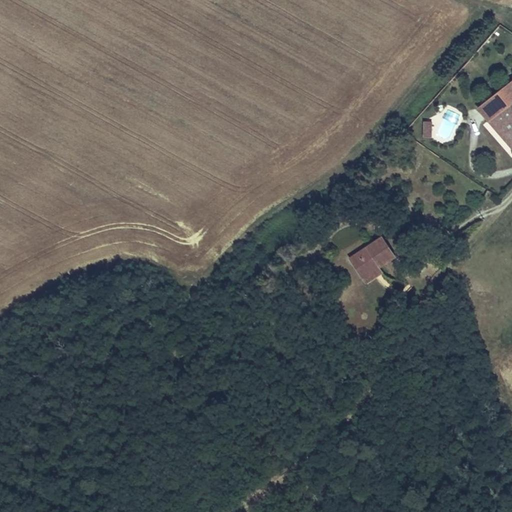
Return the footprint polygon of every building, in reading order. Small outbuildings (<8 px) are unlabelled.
[(475,109),(490,125),(511,105),(511,77),(511,76),(508,80),(475,109)] [(511,105),(490,125),(511,148),(511,105)] [(432,138),(432,122),(424,122),(424,138),(432,138)] [(350,264),(363,282),(379,271),(394,260),(381,242),(350,264)] [(379,271),(363,282),(367,289),(383,277),(379,271)]
